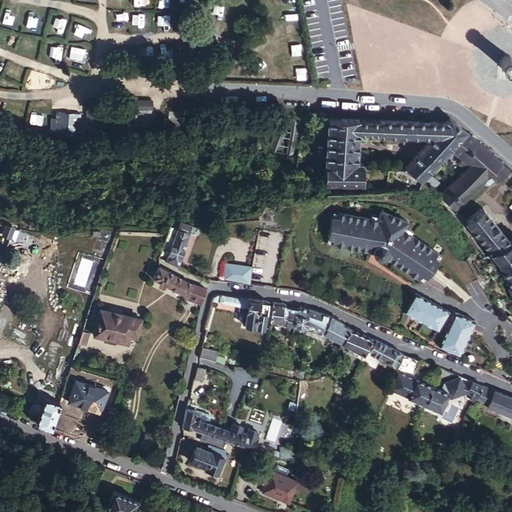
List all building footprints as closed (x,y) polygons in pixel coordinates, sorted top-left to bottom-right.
[(511,66),(511,57),(511,56),(509,55),(506,54),(503,55),(500,57),(499,59),(498,62),(499,65),(501,67),(503,69),(506,70),(509,69),(511,68),(511,66)] [(110,134),(132,135),(132,129),(133,107),(139,108),(139,99),(133,99),(133,94),(122,93),(121,106),(99,105),(99,107),(97,134),(98,134),(104,135),(104,140),(104,147),(109,147),(110,134)] [(139,108),(152,109),(152,100),(139,99),(139,108)] [(98,139),(98,134),(97,134),(99,107),(95,107),(95,103),(88,103),(88,134),(93,134),(93,138),(98,139)] [(133,107),(132,129),(152,131),(152,109),(139,108),(133,107)] [(58,121),(57,135),(75,135),(75,131),(77,131),(78,131),(79,127),(81,127),(82,116),(73,116),(72,126),(65,126),(66,115),(58,115),(58,121)] [(294,150),(298,117),(285,116),(272,149),(275,153),(278,153),(288,123),(291,123),(287,155),(290,155),(294,150)] [(450,117),(446,122),(433,137),(406,169),(421,183),(422,182),(431,190),(432,191),(435,187),(429,174),(451,149),(466,132),(450,117)] [(422,137),(435,121),(327,118),(325,174),(324,185),(326,185),(364,187),(365,168),(363,165),(357,165),(359,132),(378,133),(378,135),(422,137)] [(433,137),(446,122),(435,121),(422,137),(433,137)] [(511,171),(466,132),(451,149),(457,154),(457,156),(458,157),(459,156),(463,160),(460,164),(466,169),(462,174),(459,172),(458,173),(461,175),(455,181),(453,180),(451,181),(454,183),(441,197),(442,198),(456,211),(469,197),(471,199),(472,198),(470,196),(476,189),(478,192),(479,191),(477,188),(482,183),(486,186),(489,185),(494,180),(497,183),(511,171)] [(511,242),(511,243),(483,209),(466,224),(500,264),(511,294),(511,242)] [(333,216),(329,239),(334,239),(333,244),(368,250),(373,251),(375,256),(381,258),(386,256),(390,258),(419,278),(422,274),(426,277),(432,269),(439,259),(435,256),(437,252),(411,234),(405,229),(406,226),(408,221),(381,210),(379,215),(378,219),(371,218),(339,212),(338,217),(333,216)] [(177,226),(166,261),(178,267),(190,232),(194,232),(196,230),(197,226),(196,224),(185,222),(178,221),(177,226)] [(12,235),(15,226),(6,225),(3,232),(4,232),(12,235)] [(182,277),(160,265),(153,278),(187,295),(186,297),(202,304),(207,289),(197,286),(182,277)] [(438,330),(449,311),(415,292),(404,312),(438,330)] [(264,328),(268,301),(260,300),(241,298),(238,298),(217,294),(213,297),(212,301),(248,307),(246,325),(264,328)] [(337,300),(335,305),(347,311),(351,305),(341,300),(340,302),(337,300)] [(295,326),(297,308),(288,307),(286,307),(285,305),(285,304),(278,303),(273,302),(271,321),(286,324),(286,325),(295,326)] [(307,324),(309,310),(305,309),(300,307),(299,308),(297,308),(295,326),(296,326),(307,327),(307,324)] [(101,309),(94,333),(128,341),(129,334),(137,336),(141,318),(101,309)] [(343,343),(350,328),(350,327),(345,325),(342,323),(342,322),(331,315),(309,309),(309,310),(307,324),(316,328),(316,329),(336,340),(337,340),(342,342),(343,343)] [(455,311),(439,346),(460,355),(475,320),(455,311)] [(364,352),(372,337),(364,334),(350,328),(343,343),(350,346),(364,352)] [(89,333),(83,331),(79,344),(85,346),(89,333)] [(398,366),(403,353),(394,349),(376,339),(375,340),(372,337),(364,352),(364,354),(369,357),(366,363),(376,366),(379,357),(398,366)] [(364,354),(364,352),(350,346),(349,350),(362,357),(364,354)] [(215,361),(224,365),(225,357),(216,356),(217,351),(201,348),(199,357),(215,361)] [(389,389),(424,404),(432,385),(412,376),(420,359),(403,353),(398,366),(394,376),(392,383),(389,389)] [(263,373),(264,366),(258,363),(255,369),(263,373)] [(206,369),(197,367),(194,378),(203,380),(206,369)] [(288,378),(300,381),(301,373),(289,370),(288,378)] [(432,385),(424,404),(441,412),(449,392),(451,397),(453,396),(454,397),(465,393),(464,392),(467,391),(472,394),(471,396),(476,399),(483,385),(459,375),(446,370),(438,388),(432,385)] [(379,378),(392,383),(394,376),(382,371),(379,378)] [(76,379),(68,402),(101,413),(108,391),(76,379)] [(494,389),(483,385),(476,399),(475,401),(488,405),(494,389)] [(36,423),(51,429),(60,402),(53,399),(55,393),(43,388),(39,391),(36,402),(43,404),(39,415),(36,423)] [(511,396),(499,391),(494,389),(488,405),(511,415),(511,396)] [(43,404),(36,402),(31,404),(29,408),(32,413),(39,415),(43,404)] [(186,408),(183,426),(191,428),(202,432),(216,436),(218,426),(195,419),(196,410),(186,408)] [(216,436),(226,439),(242,444),(247,432),(242,430),(240,434),(226,429),(227,425),(221,423),(220,427),(218,426),(216,436)] [(216,436),(202,432),(200,439),(223,446),(226,439),(216,436)] [(247,432),(242,444),(244,444),(247,445),(248,445),(252,433),(247,432)] [(218,472),(226,450),(209,444),(206,449),(196,445),(190,460),(206,466),(205,467),(209,468),(209,469),(215,472),(215,471),(218,472)] [(281,457),(291,456),(292,446),(280,447),(281,457)] [(358,466),(374,470),(376,465),(360,459),(357,466),(358,466)] [(263,491),(289,502),(297,481),(271,470),(263,491)] [(415,480),(420,482),(430,484),(432,479),(428,478),(416,475),(415,480)] [(105,511),(108,511),(132,511),(137,500),(113,491),(105,511)]
